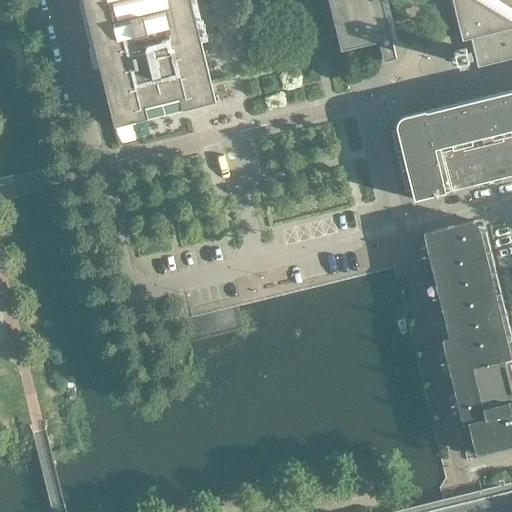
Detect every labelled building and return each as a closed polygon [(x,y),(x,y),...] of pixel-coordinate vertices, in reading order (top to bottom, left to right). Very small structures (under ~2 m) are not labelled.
[(83,0),(87,12),(110,107),(115,126),(215,102),(210,82),(206,65),(200,41),(190,0),(328,0),(333,17),(340,15),(344,31),(337,33),(341,50),(379,41),(384,61),(396,58),(392,42),(397,41),(386,0),(83,0)] [(511,0),(451,0),(462,41),(470,39),(477,67),(511,58),(511,0)] [(468,60),(465,48),(454,51),(456,63),(468,60)] [(511,90),(404,117),(403,117),(401,118),(399,120),(398,122),(397,124),(397,125),(397,127),(397,128),(414,199),(511,175),(511,90)] [(476,231),(473,220),(423,233),(448,337),(441,339),(463,425),(475,422),(476,428),(469,430),(475,454),(511,445),(511,370),(510,364),(511,363),(511,338),(485,229),(476,231)] [(40,468),(56,465),(54,459),(39,463),(40,468)] [(50,511),(66,507),(65,502),(49,506),(50,511)]
